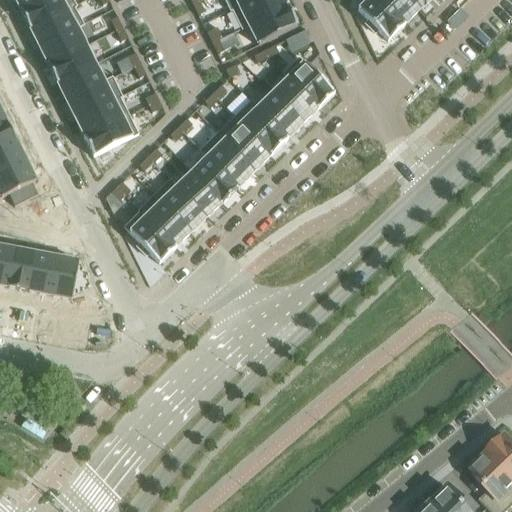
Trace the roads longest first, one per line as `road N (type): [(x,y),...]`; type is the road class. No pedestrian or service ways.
road 1 (residential): [(0,53),(129,298),(152,318)]
road 2 (tertiary): [(260,330),(171,405),(80,511)]
road 3 (residential): [(207,276),(373,104)]
road 4 (tertiary): [(280,352),(446,193)]
road 5 (tertiary): [(432,179),(260,330)]
road 6 (tertiary): [(137,511),(280,352)]
road 7 (residential): [(373,511),(511,401)]
road 8 (residential): [(152,318),(121,336),(0,313)]
road 9 (residential): [(373,104),(482,0)]
